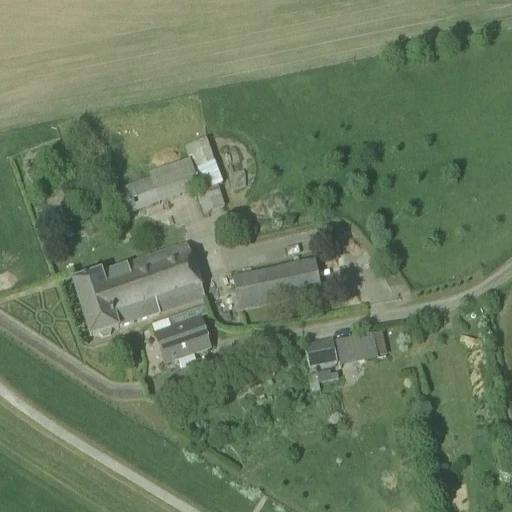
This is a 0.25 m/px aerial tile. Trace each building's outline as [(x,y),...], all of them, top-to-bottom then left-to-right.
[(206,140),(184,148),(189,161),(200,191),(201,194),(196,196),(204,218),(225,209),(217,188),(223,187),(206,140)] [(120,220),(160,205),(150,179),(111,194),(120,220)] [(110,337),(111,333),(159,318),(157,314),(203,300),(186,246),(73,282),(91,340),(99,337),(102,340),(110,337)] [(239,313),(322,295),(314,262),(232,279),(239,313)] [(165,367),(210,352),(200,322),(154,337),(165,367)] [(341,369),(378,362),(373,336),(336,344),(341,369)] [(309,370),(337,365),(332,342),(304,347),(309,370)] [(257,378),(274,374),(270,362),(254,367),(257,378)]
